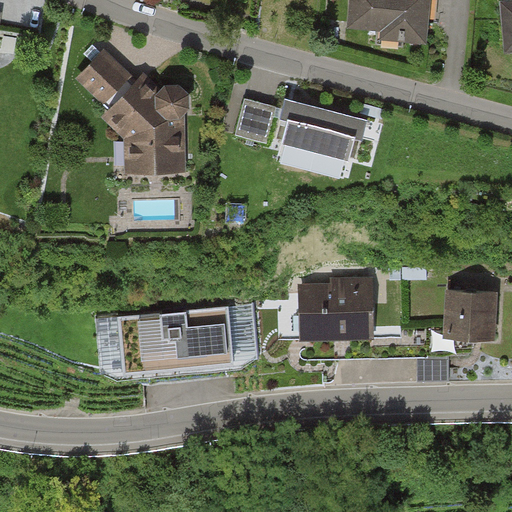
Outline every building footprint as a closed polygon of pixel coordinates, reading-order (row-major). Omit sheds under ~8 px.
[(425,43),(427,0),(353,0),(352,28),(380,30),(380,39),(425,43)] [(511,1),(500,3),(504,50),(511,49),(511,1)] [(124,140),(124,171),(183,172),(184,99),(161,98),(105,46),(73,80),(107,112),(101,118),(124,140)] [(347,182),(363,121),(285,100),(274,139),(286,142),(280,164),(347,182)] [(303,339),(372,338),(371,284),(302,285),(303,339)] [(493,338),(495,293),(449,291),(446,336),(493,338)] [(228,304),(174,309),(182,382),(235,377),(228,304)] [(174,309),(118,315),(124,372),(152,369),(154,385),(182,382),(174,309)]
